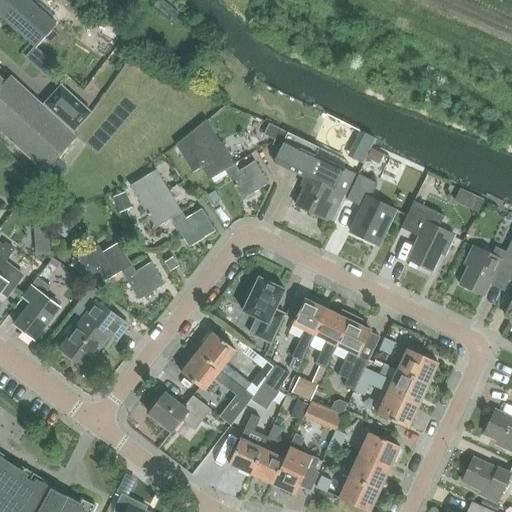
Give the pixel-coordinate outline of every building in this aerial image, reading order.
[(0,0),(0,15),(57,66),(81,39),(60,21),(55,26),(25,0),(0,0)] [(11,75),(10,76),(5,82),(0,77),(0,132),(44,173),(77,136),(11,75)] [(92,113),(61,85),(43,103),(75,133),(92,113)] [(209,181),(224,171),(234,165),(221,143),(220,144),(205,121),(176,147),(192,173),(201,167),(209,181)] [(356,177),(343,170),(348,162),(319,148),(289,133),(269,124),(264,135),(275,140),(272,146),(281,150),(277,157),(273,166),(303,181),(307,183),(295,207),(332,225),(356,177)] [(380,165),(384,155),(372,149),(367,159),(380,165)] [(238,171),(234,165),(224,171),(242,199),(267,184),(254,162),(238,171)] [(130,187),(155,228),(170,218),(181,212),(155,171),(130,187)] [(359,174),(346,200),(362,208),(350,233),(376,245),(386,225),(389,227),(396,212),(371,199),(378,184),(359,174)] [(454,202),(478,213),(484,201),(460,190),(454,202)] [(215,191),(207,196),(212,204),(220,199),(215,191)] [(125,193),(114,197),(120,212),(131,207),(125,193)] [(414,201),(401,228),(417,236),(419,238),(408,261),(432,272),(443,248),(448,250),(454,237),(438,229),(444,216),(414,201)] [(185,220),(181,212),(170,218),(188,247),(214,231),(201,210),(185,220)] [(48,227),(60,235),(70,220),(59,212),(48,227)] [(6,222),(0,230),(0,238),(1,240),(11,226),(6,222)] [(471,262),(460,285),(483,297),(489,284),(495,273),(509,279),(511,273),(511,241),(506,253),(496,248),(492,256),(473,247),(467,260),(471,262)] [(4,246),(0,242),(0,293),(1,292),(9,298),(26,276),(6,260),(14,249),(6,243),(4,246)] [(100,272),(106,281),(120,272),(131,265),(117,244),(103,254),(98,247),(78,260),(89,278),(100,272)] [(173,258),(165,263),(170,271),(178,266),(173,258)] [(135,272),(131,265),(120,272),(138,300),(164,283),(151,262),(135,272)] [(13,325),(33,340),(59,307),(44,295),(50,287),(37,277),(22,296),(30,303),(13,325)] [(284,291),(259,279),(244,312),(268,323),(261,339),(273,344),(286,315),(275,310),(284,291)] [(292,326),(304,331),(292,358),(287,367),(297,372),(315,336),(327,311),(317,306),(319,301),(309,296),(306,301),(304,300),(292,326)] [(127,324),(120,319),(97,301),(84,318),(84,317),(59,350),(83,368),(107,335),(114,341),(127,324)] [(348,320),(327,311),(315,336),(326,341),(316,365),(326,369),(336,346),(348,320)] [(354,391),(359,380),(364,368),(368,361),(359,357),(371,331),(360,326),(363,321),(350,315),(348,320),(336,346),(349,352),(338,376),(346,380),(344,387),(354,391)] [(213,333),(197,353),(246,391),(251,384),(226,364),(236,351),(213,333)] [(397,344),(385,339),(380,351),(391,356),(397,344)] [(258,355),(248,348),(243,355),(252,362),(258,355)] [(437,363),(408,350),(398,372),(427,385),(437,363)] [(246,391),(197,353),(182,374),(205,391),(215,379),(240,399),(246,391)] [(266,410),(290,375),(276,366),(252,401),(266,410)] [(370,385),(388,393),(417,407),(427,385),(398,372),(393,381),(364,368),(359,380),(370,385)] [(299,378),(292,393),(311,401),(318,386),(299,378)] [(364,396),(370,385),(359,380),(354,391),(364,396)] [(217,393),(208,405),(227,420),(236,408),(217,393)] [(407,429),(417,407),(388,393),(377,415),(407,429)] [(182,420),(195,431),(210,411),(192,397),(184,408),(165,394),(149,415),(172,433),(182,420)] [(291,416),(303,421),(311,402),(299,397),(291,416)] [(343,417),(348,405),(340,402),(335,404),(331,412),(343,417)] [(501,442),(499,446),(511,451),(511,417),(496,410),(485,434),(501,442)] [(229,465),(251,475),(263,449),(250,443),(260,419),(251,415),(241,439),(229,465)] [(281,430),(273,426),(268,438),(276,442),(281,430)] [(342,447),(359,455),(389,469),(399,447),(370,433),(365,444),(336,430),(331,442),(342,447)] [(273,485),(296,495),(300,486),(311,491),(318,474),(314,472),(319,461),(300,452),(305,440),(295,435),(285,459),(273,485)] [(342,447),(331,442),(325,455),(336,460),(342,447)] [(285,459),(263,449),(251,475),(273,485),(285,459)] [(359,455),(350,477),(379,490),(389,469),(359,455)] [(0,458),(0,483),(11,466),(0,458)] [(486,493),(484,497),(497,503),(507,481),(511,483),(511,468),(510,474),(497,468),(497,470),(473,460),(463,483),(486,493)] [(0,483),(0,511),(11,511),(32,479),(26,475),(11,466),(0,483)] [(332,481),(322,477),(317,489),(327,493),(332,481)] [(367,511),(368,511),(379,490),(350,477),(339,499),(367,511)] [(41,511),(53,491),(37,482),(32,479),(11,511),(41,511)] [(41,511),(57,511),(65,497),(53,491),(41,511)] [(144,511),(147,507),(122,495),(115,509),(120,511),(144,511)] [(79,505),(65,497),(57,511),(92,511),(96,506),(82,499),(79,505)] [(497,511),(501,505),(497,503),(484,497),(480,506),(493,511),(497,511)] [(493,511),(480,506),(475,503),(470,511),(452,511),(449,510),(448,511),(493,511)]
